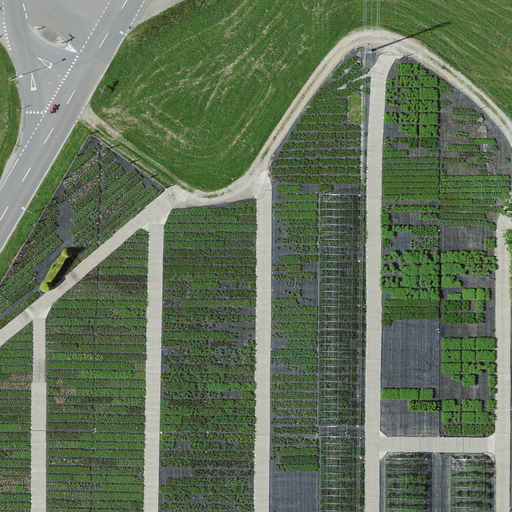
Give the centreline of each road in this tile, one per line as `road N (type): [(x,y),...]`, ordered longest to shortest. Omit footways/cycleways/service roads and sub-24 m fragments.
road 1 (track): [(68,101),(185,191),(216,197),(240,186),(338,47),(357,36),(382,37),(473,87),(511,132)]
road 2 (track): [(511,203),(504,223),(503,511)]
road 3 (primary): [(68,101),(0,220)]
